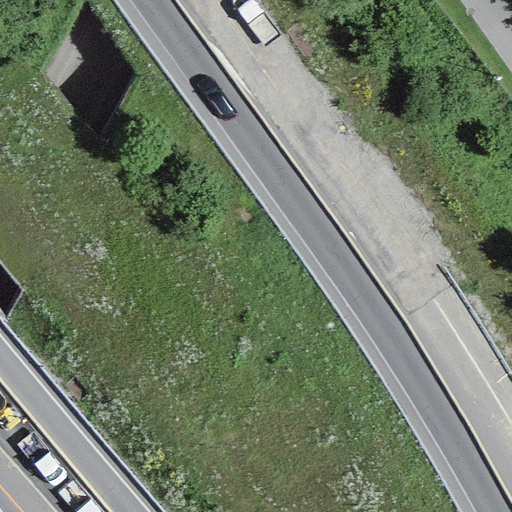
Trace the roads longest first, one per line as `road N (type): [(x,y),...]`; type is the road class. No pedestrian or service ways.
road 1 (motorway): [(511,507),(405,327),(172,0)]
road 2 (unclassified): [(107,0),(0,227)]
road 3 (motorway): [(0,394),(99,511)]
